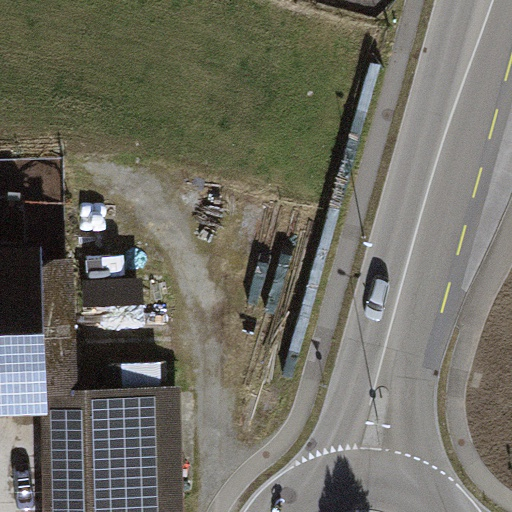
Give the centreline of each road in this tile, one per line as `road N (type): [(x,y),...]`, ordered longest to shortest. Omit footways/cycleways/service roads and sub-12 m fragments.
road 1 (secondary): [(392,321),(484,0)]
road 2 (secondary): [(417,489),(407,360),(392,321)]
road 3 (secondary): [(392,321),(369,354),(327,478)]
